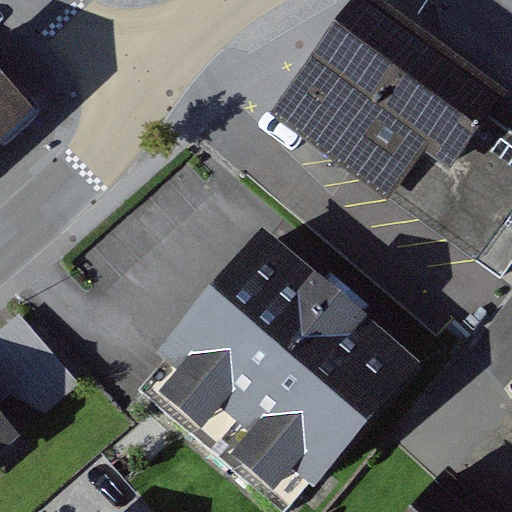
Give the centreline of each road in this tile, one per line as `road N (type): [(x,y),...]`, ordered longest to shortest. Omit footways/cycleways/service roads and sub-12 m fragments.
road 1 (tertiary): [(0,254),(84,177),(146,75)]
road 2 (residential): [(44,0),(146,75)]
